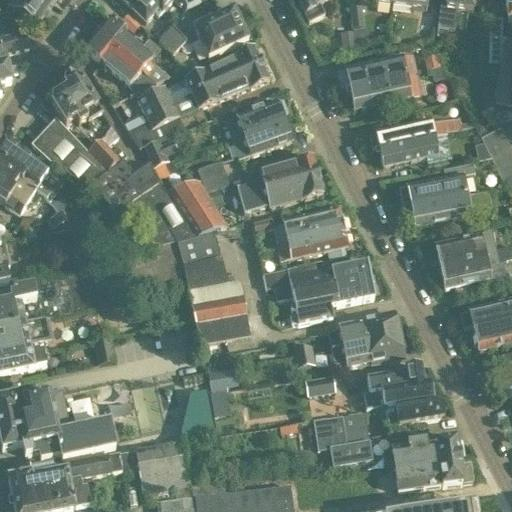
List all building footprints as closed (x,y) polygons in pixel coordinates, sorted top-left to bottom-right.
[(49,7),(37,0),(14,0),(8,10),(36,27),(49,7)] [(118,0),(117,1),(145,26),(154,17),(158,20),(174,2),(172,0),(118,0)] [(179,0),(186,12),(200,5),(198,2),(201,0),(179,0)] [(335,0),(293,0),(302,18),(303,17),(307,24),(322,17),(318,9),(335,1),(335,0)] [(392,0),(391,8),(426,13),(427,0),(392,0)] [(446,41),(447,33),(453,34),(456,13),(472,16),(474,0),(446,0),(445,11),(440,10),(436,31),(437,31),(435,40),(446,41)] [(349,11),(352,30),(362,29),(360,10),(349,11)] [(192,31),(194,35),(207,63),(247,44),(233,13),(192,31)] [(123,23),(134,35),(140,28),(129,17),(123,23)] [(429,32),(432,19),(421,17),(419,30),(429,32)] [(501,43),(502,21),(489,20),(488,66),(501,67),(501,63),(501,43)] [(96,39),(152,88),(163,83),(153,73),(155,71),(148,66),(153,60),(109,24),(96,39)] [(186,45),(171,29),(157,46),(171,60),(186,45)] [(367,47),(366,32),(353,34),(354,48),(367,47)] [(353,35),(340,37),(343,60),(355,59),(353,35)] [(0,68),(6,67),(4,59),(28,54),(24,36),(0,41),(0,68)] [(152,88),(96,39),(84,54),(99,67),(100,66),(128,90),(133,98),(152,88)] [(501,63),(501,67),(492,105),(511,109),(511,42),(510,42),(510,43),(501,43),(501,63)] [(190,98),(260,67),(254,52),(183,83),(190,98)] [(348,94),(417,79),(412,58),(344,74),(344,75),(337,76),(340,93),(347,91),(348,94)] [(425,61),(428,74),(430,73),(440,70),(437,58),(425,61)] [(6,67),(0,68),(0,100),(0,89),(10,88),(8,79),(16,77),(14,69),(6,70),(6,67)] [(260,67),(190,98),(182,101),(189,117),(197,113),(197,114),(248,91),(249,93),(268,84),(260,67)] [(441,70),(440,70),(430,73),(432,84),(446,80),(441,70)] [(87,123),(88,125),(101,116),(78,79),(71,77),(65,81),(63,88),(65,92),(52,100),(51,107),(65,129),(74,123),(78,129),(87,123)] [(422,99),(417,79),(348,94),(353,115),(422,99)] [(147,127),(175,113),(164,90),(135,104),(147,127)] [(230,145),(283,127),(281,119),(285,118),(281,105),(276,107),(276,106),(251,115),(251,116),(223,126),(230,145)] [(175,113),(147,127),(150,135),(151,135),(157,145),(184,133),(179,121),(175,113)] [(105,177),(86,156),(72,140),(55,122),(30,149),(82,196),(92,188),(115,221),(135,214),(111,182),(103,188),(98,183),(105,177)] [(379,158),(378,154),(428,143),(462,134),(459,123),(429,128),(429,125),(385,135),(385,132),(374,133),(374,137),(368,139),(372,154),(374,154),(375,159),(379,158)] [(283,127),(230,145),(237,165),(265,155),(265,156),(290,147),(290,146),(295,145),(290,132),(286,134),(283,127)] [(117,141),(109,130),(106,135),(101,139),(109,148),(117,141)] [(485,152),(505,142),(500,131),(480,141),(485,152)] [(72,140),(86,156),(93,150),(78,134),(72,140)] [(510,153),(505,142),(485,152),(491,162),(510,153)] [(93,150),(86,156),(105,177),(119,164),(99,143),(93,150)] [(428,143),(378,154),(379,158),(382,172),(433,159),(430,149),(428,143)] [(62,187),(47,177),(47,176),(3,145),(0,149),(0,167),(20,181),(17,185),(34,196),(49,206),(62,187)] [(167,167),(157,145),(142,152),(152,173),(167,167)] [(490,163),(483,148),(475,150),(478,165),(490,163)] [(511,165),(511,155),(510,153),(491,162),(496,173),(511,165)] [(239,202),(316,180),(311,162),(259,176),(261,184),(246,188),(236,191),(239,202)] [(122,164),(105,177),(98,183),(103,188),(111,182),(135,214),(145,253),(175,246),(176,248),(197,242),(196,241),(166,196),(165,197),(158,186),(150,174),(152,173),(148,167),(132,178),(122,164)] [(167,167),(152,173),(150,174),(158,186),(178,178),(172,164),(167,167)] [(201,185),(225,177),(220,165),(197,174),(201,185)] [(511,178),(511,165),(496,173),(501,184),(511,178)] [(20,181),(0,167),(0,206),(1,207),(10,194),(8,193),(15,183),(17,185),(20,181)] [(444,183),(461,179),(464,179),(463,171),(443,175),(444,183)] [(259,176),(244,180),(246,188),(261,184),(259,176)] [(225,177),(201,185),(203,192),(206,197),(229,189),(225,177)] [(405,192),(398,194),(401,210),(409,208),(409,210),(465,199),(461,179),(444,183),(405,190),(405,192)] [(316,180),(239,202),(243,216),(268,209),(269,213),(321,198),(316,180)] [(18,219),(27,206),(34,196),(17,185),(15,183),(8,193),(10,194),(1,207),(18,219)] [(199,185),(166,196),(196,241),(213,236),(227,233),(206,197),(203,192),(199,185)] [(218,192),(206,197),(212,207),(222,203),(218,192)] [(487,195),(465,199),(409,210),(414,232),(470,221),(469,215),(490,211),(487,195)] [(42,215),(47,223),(67,208),(61,201),(42,215)] [(68,223),(67,221),(70,218),(65,212),(47,225),(53,233),(68,223)] [(286,245),(342,232),(338,213),(281,226),(286,245)] [(26,232),(35,228),(33,221),(22,220),(20,230),(26,232)] [(251,225),(254,237),(273,233),(269,220),(251,225)] [(37,242),(34,231),(25,234),(28,245),(37,242)] [(286,245),(275,248),(279,266),(290,264),(347,252),(342,232),(286,245)] [(511,254),(511,250),(494,253),(490,235),(477,238),(478,240),(433,250),(434,251),(428,253),(426,255),(429,266),(431,268),(437,266),(443,294),(487,285),(489,292),(505,288),(502,271),(498,272),(497,266),(511,262),(511,254)] [(197,242),(176,248),(183,272),(220,262),(213,236),(196,241),(197,242)] [(29,285),(31,293),(32,293),(35,307),(19,310),(22,328),(47,323),(47,324),(187,297),(183,272),(176,248),(175,246),(145,253),(100,266),(100,268),(45,281),(29,285)] [(0,250),(0,287),(8,286),(5,271),(8,271),(3,250),(0,250)] [(220,262),(183,272),(187,297),(228,289),(220,262)] [(329,312),(322,275),(320,266),(261,278),(265,294),(272,293),(275,306),(292,302),(294,316),(293,317),(288,320),(290,328),(296,329),(297,329),(297,330),(331,323),(329,312)] [(366,266),(322,275),(329,312),(373,303),(366,266)] [(29,285),(45,281),(42,271),(25,275),(28,286),(29,285)] [(239,287),(228,289),(187,297),(191,313),(242,304),(239,287)] [(32,293),(31,293),(14,297),(15,300),(0,303),(0,333),(22,328),(19,310),(35,307),(32,293)] [(511,326),(511,299),(511,300),(511,304),(467,315),(467,317),(459,319),(463,333),(471,331),(472,336),(511,326)] [(242,304),(191,313),(199,350),(249,340),(242,304)] [(329,353),(397,340),(393,319),(360,325),(360,326),(338,331),(339,336),(326,338),(329,353)] [(22,328),(0,333),(0,363),(4,363),(4,365),(42,357),(46,356),(44,347),(52,345),(47,324),(47,323),(22,328)] [(511,326),(472,336),(477,356),(511,348),(511,326)] [(110,340),(120,338),(118,329),(108,331),(110,340)] [(397,340),(329,353),(333,370),(346,367),(346,372),(402,361),(397,340)] [(94,349),(98,370),(115,366),(111,346),(94,349)] [(294,363),(313,359),(311,349),(292,353),(294,363)] [(45,371),(42,357),(4,365),(4,363),(0,363),(0,381),(3,381),(5,390),(21,386),(19,377),(33,374),(32,374),(45,371)] [(313,359),(294,363),(297,373),(315,369),(313,359)] [(371,407),(430,398),(428,388),(423,389),(420,372),(403,374),(403,375),(381,378),(381,379),(366,381),(368,398),(369,398),(371,407)] [(219,373),(205,377),(208,393),(222,391),(219,373)] [(306,401),(334,397),(331,381),(303,385),(306,401)] [(157,385),(162,405),(175,402),(170,382),(157,385)] [(115,453),(109,426),(69,435),(60,396),(48,398),(46,392),(0,402),(0,450),(1,454),(20,450),(23,462),(39,458),(40,462),(59,458),(61,465),(115,453)] [(431,406),(430,398),(371,407),(372,415),(381,413),(384,431),(397,429),(397,430),(440,423),(437,405),(431,406)] [(364,417),(342,420),(346,448),(369,445),(364,417)] [(315,424),(312,425),(317,456),(329,454),(332,472),(372,465),(369,445),(346,448),(342,420),(315,424)] [(394,475),(458,466),(455,443),(435,446),(435,447),(425,449),(425,445),(406,447),(406,451),(391,453),(394,475)] [(141,499),(175,494),(192,491),(202,489),(194,444),(133,455),(141,499)] [(11,506),(80,493),(79,486),(121,478),(117,460),(63,470),(63,467),(51,469),(29,473),(30,479),(7,483),(11,506)] [(459,470),(458,466),(394,475),(397,497),(441,491),(441,492),(461,489),(461,487),(471,486),(469,469),(459,470)] [(222,486),(202,489),(192,491),(193,501),(194,511),(291,511),(289,490),(224,498),(222,486)] [(192,491),(175,494),(177,503),(156,506),(156,511),(194,511),(193,501),(192,491)] [(88,511),(85,493),(80,493),(11,506),(12,511),(88,511)]
